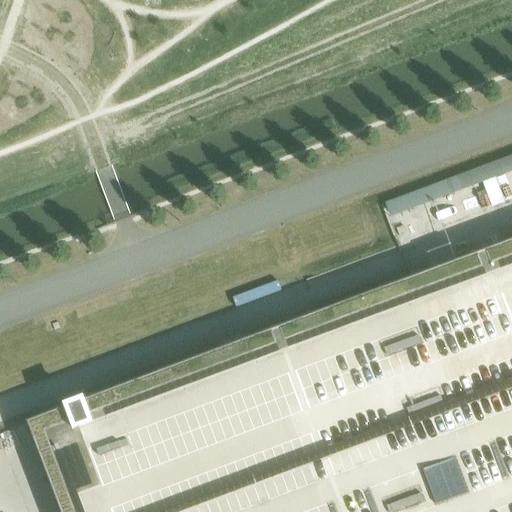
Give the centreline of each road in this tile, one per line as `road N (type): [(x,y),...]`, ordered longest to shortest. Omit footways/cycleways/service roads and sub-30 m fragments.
road 1 (unclassified): [(0,410),(511,217)]
road 2 (unclassified): [(0,312),(511,122)]
